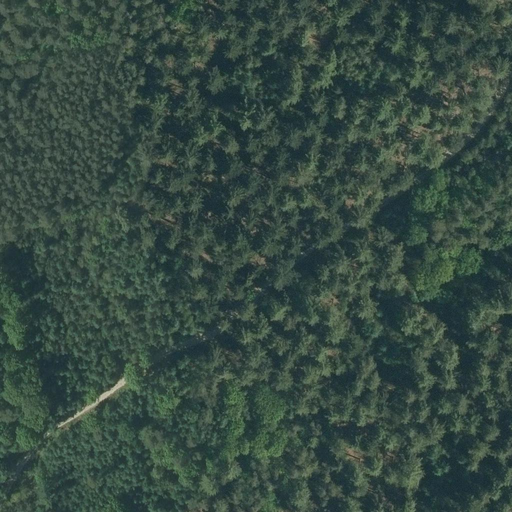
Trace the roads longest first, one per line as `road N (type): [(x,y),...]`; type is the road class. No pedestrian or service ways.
road 1 (track): [(511,68),(482,112),(401,186),(299,248),(209,338),(160,352),(41,435)]
road 2 (track): [(0,282),(17,312),(41,435)]
